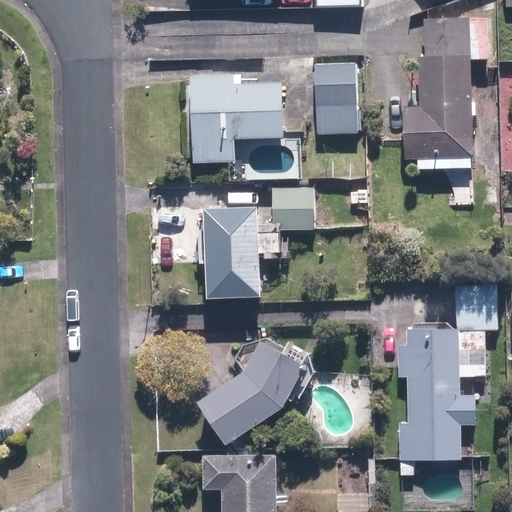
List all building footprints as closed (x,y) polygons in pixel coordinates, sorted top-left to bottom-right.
[(407,105),(409,157),(479,154),(475,15),(429,16),(430,54),(423,54),(425,104),(407,105)] [(362,131),(360,60),(319,60),(321,132),(362,131)] [(289,79),(240,81),(239,71),(196,73),(199,160),(240,159),(239,136),(291,135),(289,79)] [(286,255),(285,227),(319,227),(318,185),(276,186),(277,220),(266,220),(266,203),(212,204),(214,294),(269,293),(268,255),(286,255)] [(412,374),(413,421),(402,421),(403,457),(413,457),(413,458),(466,457),(465,422),(481,422),(481,392),(465,393),(465,376),(489,376),(488,328),(501,327),(500,284),(460,284),(460,326),(412,327),(412,341),(401,341),(402,375),(412,374)] [(234,439),(289,404),(313,360),(269,337),(251,369),(207,397),(234,439)] [(281,511),(281,452),(208,452),(208,488),(229,488),(229,511),(281,511)] [(371,511),(372,491),(339,491),(338,511),(351,511),(371,511)]
